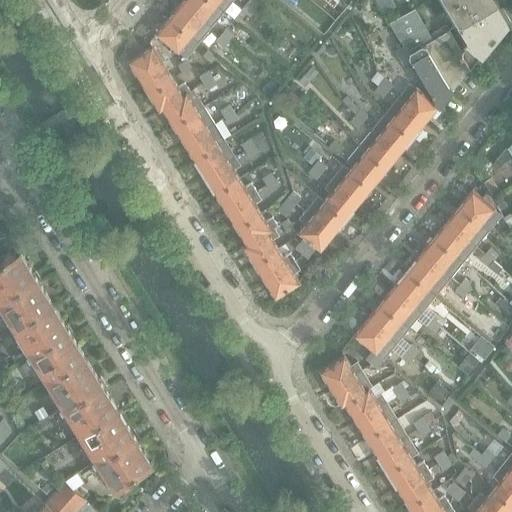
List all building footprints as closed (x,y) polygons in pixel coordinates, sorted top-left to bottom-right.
[(216,6),(208,0),(184,0),(182,3),(211,27),(216,20),(209,14),(216,6)] [(254,0),(248,0),(246,3),(254,10),(260,4),(254,0)] [(492,0),(444,0),(459,25),(494,4),(492,0)] [(211,27),(182,3),(169,19),(191,36),(197,28),(205,34),(211,27)] [(246,3),(241,9),(249,17),(254,10),(246,3)] [(494,4),(459,25),(469,42),(461,52),(469,67),(492,39),(493,38),(498,38),(510,23),(501,8),(497,9),(494,4)] [(406,15),(391,23),(411,57),(439,105),(450,91),(424,45),(432,40),(414,10),(406,15)] [(191,36),(169,19),(156,34),(186,58),(191,51),(184,44),(191,36)] [(445,25),(429,34),(433,40),(436,38),(448,31),(445,25)] [(226,28),(220,35),(228,41),(234,35),(226,28)] [(432,40),(424,45),(450,91),(461,77),(469,67),(461,52),(448,31),(436,38),(433,40),(432,40)] [(220,35),(215,41),(223,47),(228,41),(220,35)] [(403,46),(394,51),(403,66),(412,61),(403,46)] [(140,54),(128,61),(149,94),(172,80),(154,50),(152,47),(143,52),(140,54)] [(207,50),(202,56),(211,63),(216,57),(207,50)] [(187,60),(177,66),(182,73),(191,67),(187,60)] [(208,70),(198,76),(203,83),(212,77),(208,70)] [(307,71),(298,81),(304,87),(313,77),(307,71)] [(376,73),(369,81),(377,87),(379,85),(384,79),(376,73)] [(212,77),(203,83),(207,90),(216,84),(212,77)] [(384,79),(379,85),(388,92),(393,85),(384,78),(384,79)] [(172,80),(149,94),(159,111),(162,109),(190,93),(185,86),(178,90),(172,80)] [(404,92),(399,99),(426,121),(438,106),(417,89),(416,88),(418,86),(411,80),(408,80),(402,88),(402,90),(404,92)] [(377,87),(374,91),(383,98),(388,92),(379,85),(377,87)] [(190,93),(162,109),(173,126),(196,112),(191,104),(198,100),(193,91),(190,93)] [(290,91),(282,101),(294,110),(302,100),(290,91)] [(346,96),(342,101),(355,114),(359,109),(346,96)] [(398,111),(391,120),(412,137),(426,121),(399,99),(393,106),(398,111)] [(229,104),(219,110),(224,117),(234,111),(229,104)] [(196,112),(173,126),(183,143),(214,124),(210,117),(209,115),(212,113),(207,105),(196,112)] [(355,114),(354,116),(362,123),(368,116),(359,109),(355,114)] [(234,111),(224,117),(228,124),(238,118),(234,111)] [(368,116),(362,123),(371,130),(377,122),(369,115),(368,116)] [(354,116),(349,122),(357,129),(362,123),(354,116)] [(378,124),(373,130),(400,152),(412,137),(391,120),(384,128),(378,124)] [(214,124),(183,143),(194,160),(218,145),(213,137),(220,133),(214,124)] [(373,142),(366,152),(386,169),(400,152),(373,130),(367,137),(373,142)] [(261,131),(250,138),(254,145),(266,138),(261,131)] [(250,138),(240,144),(245,151),(254,145),(250,138)] [(333,141),(328,147),(337,154),(342,148),(333,141)] [(218,145),(194,160),(205,177),(236,158),(232,150),(224,155),(218,145)] [(254,145),(245,151),(249,158),(259,152),(254,145)] [(311,148),(303,158),(313,166),(318,160),(320,156),(311,148)] [(506,148),(492,164),(497,168),(511,158),(511,157),(507,149),(506,148)] [(354,154),(348,161),(353,166),(351,170),(372,187),(374,184),(386,169),(366,152),(360,159),(354,154)] [(236,158),(205,177),(215,195),(240,180),(235,171),(241,166),(236,158)] [(313,166),(312,166),(321,173),(326,167),(318,160),(313,166)] [(312,166),(307,172),(316,179),(321,173),(312,166)] [(337,174),(332,181),(358,204),(372,187),(351,170),(344,178),(337,174)] [(271,172),(261,178),(266,185),(275,179),(271,172)] [(491,177),(483,182),(491,195),(499,189),(491,177)] [(275,179),(266,185),(270,192),(279,186),(275,179)] [(240,180),(215,195),(226,211),(257,192),(252,183),(245,188),(240,180)] [(331,193),(325,202),(346,219),(358,204),(332,181),(325,188),(331,193)] [(289,194),(288,196),(296,203),(301,197),(296,194),(292,191),(289,194)] [(472,191),(459,207),(482,225),(489,217),(496,223),(501,215),(472,191)] [(257,192),(226,211),(236,228),(261,213),(255,204),(262,199),(257,192)] [(499,194),(492,198),(500,210),(506,206),(499,194)] [(288,196),(283,203),(291,210),(296,204),(296,203),(288,196)] [(312,205),(306,212),(333,235),(346,219),(325,202),(319,210),(312,205)] [(283,203),(277,210),(281,213),(286,217),(291,210),(283,203)] [(459,207),(446,222),(477,247),(482,239),(484,241),(491,233),(482,225),(459,207)] [(307,224),(300,232),(320,251),(333,235),(306,212),(301,219),(307,224)] [(261,213),(236,228),(246,244),(275,227),(277,225),(272,217),(266,221),(261,213)] [(287,219),(280,223),(286,233),(293,228),(287,219)] [(446,222),(433,238),(456,257),(463,248),(471,253),(477,247),(446,222)] [(246,244),(243,246),(254,265),(279,249),(286,245),(280,236),(275,227),(246,244)] [(511,233),(508,228),(502,232),(507,241),(511,238),(511,233)] [(433,238),(420,254),(451,278),(457,271),(450,265),(456,257),(433,238)] [(302,240),(295,249),(301,254),(308,245),(302,240)] [(279,249),(254,265),(265,282),(296,263),(291,255),(286,245),(279,249)] [(308,245),(301,254),(307,259),(314,250),(308,245)] [(490,247),(484,254),(493,261),(498,254),(490,247)] [(52,304),(33,273),(19,251),(16,253),(13,249),(3,256),(5,260),(0,263),(0,302),(15,327),(52,304)] [(408,268),(406,272),(428,290),(431,287),(439,293),(445,286),(451,278),(420,254),(408,268)] [(484,254),(479,260),(488,267),(493,261),(484,254)] [(493,261),(488,267),(497,274),(502,268),(493,261)] [(296,263),(265,282),(275,298),(299,283),(296,280),(294,276),(301,271),(296,263)] [(406,272),(392,289),(422,313),(428,306),(421,299),(428,290),(406,272)] [(464,278),(459,284),(468,291),(473,285),(464,278)] [(459,284),(454,291),(462,298),(468,291),(459,284)] [(392,289),(379,304),(402,322),(411,329),(418,320),(417,320),(422,313),(392,289)] [(511,306),(501,296),(495,303),(508,314),(511,309),(511,306)] [(85,357),(66,327),(52,304),(15,327),(48,380),(85,357)] [(379,304),(367,319),(398,342),(403,336),(396,330),(402,322),(379,304)] [(436,313),(430,320),(439,327),(444,320),(436,313)] [(367,319),(354,335),(360,340),(377,352),(383,345),(392,350),(398,342),(367,319)] [(430,320),(425,326),(434,333),(439,327),(430,320)] [(481,338),(473,348),(484,357),(492,347),(481,338)] [(410,344),(405,350),(414,358),(419,351),(410,344)] [(372,350),(364,359),(370,364),(378,355),(372,350)] [(405,350),(400,357),(409,364),(414,358),(405,350)] [(469,354),(458,367),(467,375),(479,361),(469,354)] [(378,355),(370,364),(377,369),(384,361),(378,355)] [(118,411),(104,387),(85,357),(48,380),(81,434),(118,411)] [(344,357),(320,371),(331,389),(363,370),(359,362),(351,366),(344,357)] [(428,361),(424,366),(431,372),(435,368),(428,361)] [(363,370),(331,389),(341,406),(345,404),(366,392),(360,382),(368,377),(363,370)] [(392,387),(381,395),(386,402),(410,386),(403,381),(393,388),(392,387)] [(436,382),(428,392),(441,402),(449,392),(436,382)] [(410,386),(386,402),(389,405),(398,399),(400,403),(416,392),(410,386)] [(366,392),(345,404),(356,421),(386,402),(381,395),(375,398),(370,390),(366,392)] [(386,402),(356,421),(366,438),(391,423),(385,412),(391,408),(389,405),(386,402)] [(48,415),(42,407),(34,412),(39,420),(48,415)] [(151,464),(132,432),(118,411),(81,434),(114,487),(118,485),(120,488),(131,482),(129,478),(151,464)] [(422,416),(412,422),(417,430),(427,424),(434,419),(429,412),(422,417),(422,416)] [(457,413),(450,421),(457,427),(464,419),(457,413)] [(3,419),(0,421),(0,429),(7,436),(11,431),(3,418),(3,419)] [(391,423),(366,438),(376,455),(407,436),(403,428),(396,432),(391,423)] [(427,424),(417,430),(421,436),(430,430),(427,424)] [(502,429),(497,435),(505,442),(510,436),(502,429)] [(407,436),(376,455),(386,471),(411,456),(406,447),(412,443),(407,436)] [(473,448),(468,455),(485,468),(490,461),(481,454),(473,448)] [(486,448),(481,454),(490,461),(495,455),(486,448)] [(443,450),(433,456),(438,464),(447,458),(443,450)] [(411,456),(386,471),(397,489),(428,469),(423,462),(417,466),(411,456)] [(447,458),(438,464),(442,470),(451,464),(447,458)] [(511,465),(506,460),(499,468),(511,478),(511,465)] [(0,472),(0,482),(3,485),(13,475),(4,467),(1,472),(0,472)] [(465,467),(460,473),(468,480),(473,474),(465,467)] [(500,480),(493,489),(511,504),(511,478),(499,468),(494,475),(500,480)] [(428,469),(397,489),(408,507),(433,491),(427,482),(433,478),(428,469)] [(83,482),(77,473),(64,482),(72,489),(79,485),(83,482)] [(460,473),(454,479),(463,487),(468,480),(460,473)] [(56,491),(77,510),(85,500),(72,489),(64,482),(58,488),(56,491)] [(453,482),(445,491),(452,496),(459,487),(453,482)] [(459,487),(452,496),(458,501),(465,492),(459,487)] [(480,492),(474,500),(489,511),(509,511),(511,510),(511,504),(493,489),(487,497),(480,492)] [(74,511),(77,510),(56,491),(49,498),(48,500),(61,511),(74,511)] [(433,491),(408,507),(411,511),(435,511),(449,504),(444,496),(438,500),(433,491)] [(474,511),(473,511),(489,511),(474,500),(469,507),(474,511)] [(54,511),(45,503),(36,511),(54,511)]
